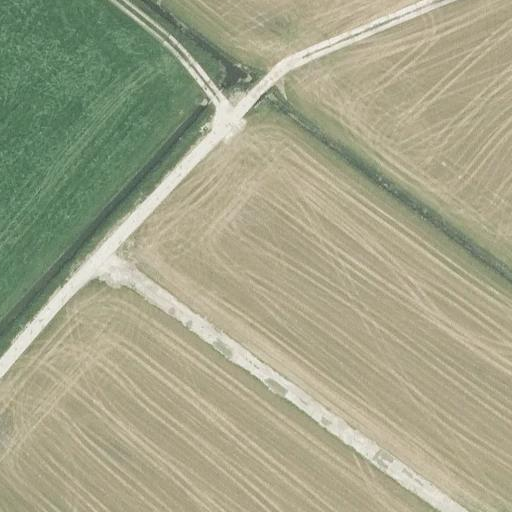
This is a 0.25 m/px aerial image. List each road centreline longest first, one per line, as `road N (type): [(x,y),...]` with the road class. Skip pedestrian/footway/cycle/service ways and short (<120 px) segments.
road 1 (track): [(94,263),(132,279),(453,511)]
road 2 (track): [(223,128),(0,371)]
road 3 (track): [(441,0),(285,67),(223,128)]
road 4 (track): [(223,128),(220,108),(190,65),(116,0)]
